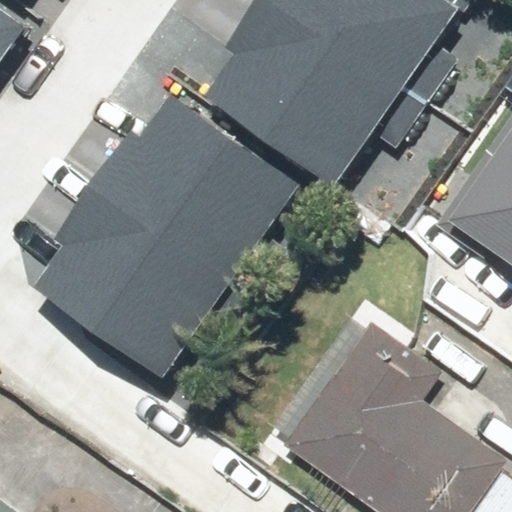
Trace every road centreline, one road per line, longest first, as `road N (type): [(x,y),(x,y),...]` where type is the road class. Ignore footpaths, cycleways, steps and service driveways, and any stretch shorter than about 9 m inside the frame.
road 1 (residential): [(253,511),(0,331)]
road 2 (residential): [(0,125),(95,0)]
